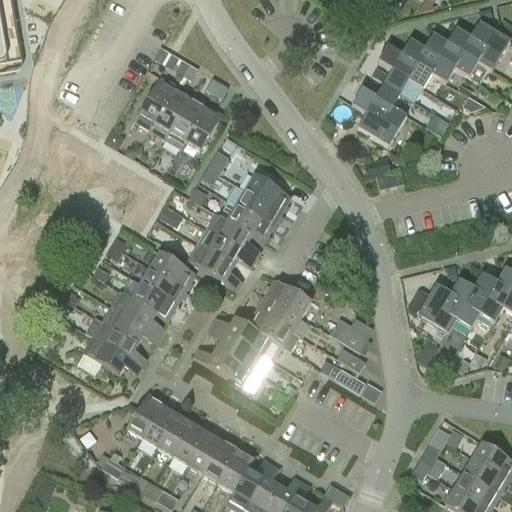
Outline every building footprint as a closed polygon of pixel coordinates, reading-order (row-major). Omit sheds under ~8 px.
[(0,0),(0,78),(3,78),(2,69),(21,66),(11,8),(10,0),(0,0)] [(477,14),(480,24),(491,21),(489,12),(477,14)] [(469,40),(469,41),(485,52),(476,67),(487,74),(490,76),(509,45),(478,26),(469,40)] [(478,88),(487,74),(476,67),(485,52),(469,41),(469,40),(455,31),(446,46),(445,47),(462,58),(453,72),(467,81),(478,88)] [(423,52),(422,53),(439,64),(430,79),(444,87),(453,72),(462,58),(445,47),(446,46),(432,37),(423,52)] [(399,57),(399,59),(416,69),(407,85),(421,93),(430,79),(439,64),(422,53),(423,52),(408,43),(399,57)] [(382,87),(399,98),(407,85),(416,69),(399,59),(399,57),(386,49),(376,66),(390,74),(382,87)] [(174,75),(181,80),(189,68),(181,63),(174,75)] [(190,85),(197,73),(189,68),(181,80),(190,85)] [(210,101),(211,100),(212,98),(219,86),(211,81),(204,93),(203,96),(210,101)] [(137,118),(153,128),(165,107),(175,91),(159,82),(137,118)] [(220,103),(223,99),(227,91),(219,86),(212,98),(220,103)] [(363,117),(364,116),(382,127),(391,111),(399,98),(382,87),(373,101),(359,92),(349,109),(363,117)] [(458,95),(464,99),(468,102),(472,96),(461,90),(458,95)] [(175,91),(165,107),(153,128),(148,136),(164,145),(188,104),(190,101),(175,91)] [(190,101),(188,104),(164,145),(180,155),(185,147),(183,146),(205,109),(190,101)] [(472,111),(475,106),(469,102),(466,107),(472,111)] [(499,113),(506,117),(509,112),(510,110),(503,106),(499,113)] [(221,119),(205,109),(183,146),(185,147),(199,156),(221,119)] [(364,116),(363,117),(355,131),(387,151),(405,120),(391,111),(382,127),(364,116)] [(125,155),(123,158),(132,163),(137,155),(133,153),(125,155)] [(228,161),(216,154),(205,172),(217,179),(228,161)] [(410,163),(401,157),(394,168),(404,173),(407,168),(410,163)] [(386,163),(365,168),(368,181),(389,176),(386,163)] [(212,187),(217,179),(205,172),(200,180),(212,187)] [(404,188),(400,174),(375,180),(379,194),(404,188)] [(244,195),(281,216),(290,201),(254,179),(244,195)] [(192,193),(188,202),(187,202),(199,209),(204,201),(192,193)] [(235,210),(271,232),(281,216),(244,195),(235,210)] [(227,206),(218,220),(251,241),(262,247),(271,232),(235,210),(234,211),(227,206)] [(156,221),(163,225),(169,214),(163,210),(161,212),(156,221)] [(205,234),(255,264),(260,256),(247,248),(251,241),(218,220),(215,218),(205,234)] [(196,249),(233,271),(237,263),(250,271),(255,264),(205,234),(196,249)] [(110,250),(121,257),(126,248),(115,241),(110,250)] [(233,271),(196,249),(186,265),(236,295),(242,286),(229,278),(233,271)] [(121,257),(110,250),(105,257),(117,264),(121,257)] [(148,273),(185,295),(195,278),(158,256),(148,273)] [(457,281),(455,270),(447,272),(450,283),(457,281)] [(104,287),(109,278),(97,271),(92,279),(104,287)] [(494,286),(495,287),(486,303),(501,312),(511,318),(511,298),(509,296),(511,290),(511,277),(503,271),(494,286)] [(139,288),(176,310),(185,295),(148,273),(139,288)] [(471,292),(472,292),(463,308),(478,317),(493,326),(501,312),(486,303),(495,287),(494,286),(479,278),(471,292)] [(264,300),(300,322),(309,306),(273,284),(264,300)] [(448,298),(449,298),(440,314),(455,323),(469,332),(478,317),(463,308),(472,292),(471,292),(457,284),(448,298)] [(130,303),(155,318),(167,325),(176,310),(139,288),(130,302),(130,303)] [(449,298),(448,298),(433,289),(415,319),(446,337),(455,323),(440,314),(449,298)] [(130,303),(130,302),(119,295),(109,312),(159,342),(164,333),(151,325),(155,318),(130,303)] [(73,311),(78,304),(67,297),(63,305),(73,311)] [(255,315),(291,337),(300,322),(264,300),(255,315)] [(100,327),(137,349),(142,341),(155,349),(159,342),(109,312),(100,327)] [(68,328),(73,320),(63,314),(58,322),(68,328)] [(246,330),(245,331),(270,345),(269,345),(281,353),(291,337),(255,315),(246,330)] [(211,330),(260,360),(269,345),(270,345),(245,331),(246,330),(233,323),(229,330),(215,322),(211,330)] [(346,349),(351,341),(354,337),(348,334),(351,330),(339,322),(329,339),(346,349)] [(137,349),(100,327),(91,342),(141,372),(146,363),(133,355),(137,349)] [(215,354),(251,376),(260,360),(211,330),(206,338),(220,346),(215,354)] [(354,337),(351,341),(346,349),(360,357),(367,345),(354,337)] [(94,379),(100,369),(118,380),(123,371),(136,379),(141,372),(91,342),(81,358),(83,358),(77,369),(94,379)] [(251,376),(215,354),(211,361),(197,353),(191,362),(242,391),(251,376)] [(365,366),(357,361),(342,353),(336,363),(359,377),(365,366)] [(469,367),(476,371),(478,367),(482,370),(486,363),(475,356),(469,367)] [(423,357),(416,367),(425,372),(431,362),(423,357)] [(500,375),(507,364),(498,359),(491,369),(500,375)] [(365,388),(356,382),(341,373),(335,384),(359,398),(365,388)] [(435,379),(428,375),(425,380),(432,384),(435,379)] [(141,443),(162,407),(147,398),(140,408),(125,433),(141,443)] [(156,452),(178,416),(162,407),(141,443),(156,452)] [(171,461),(193,425),(178,416),(156,452),(171,461)] [(186,470),(208,434),(193,425),(171,461),(186,470)] [(433,439),(445,447),(450,439),(438,432),(433,439)] [(202,479),(223,443),(208,434),(186,470),(202,479)] [(445,447),(433,439),(428,448),(440,455),(445,447)] [(217,488),(238,452),(223,443),(202,479),(217,488)] [(472,463),(507,484),(511,476),(511,465),(481,447),(472,463)] [(233,497),(247,473),(254,462),(238,452),(217,488),(233,497)] [(436,462),(424,455),(420,462),(431,469),(426,477),(436,483),(445,468),(436,462)] [(95,465),(99,467),(104,470),(102,473),(117,483),(125,471),(100,456),(95,465)] [(414,471),(426,478),(431,469),(420,462),(419,462),(414,471)] [(462,478),(498,500),(507,484),(472,463),(462,478)] [(230,511),(244,511),(270,469),(263,465),(255,478),(247,473),(233,497),(226,509),(230,511)] [(264,511),(277,491),(270,487),(278,474),(270,469),(244,511),(264,511)] [(426,478),(414,471),(410,478),(421,486),(426,478)] [(132,492),(139,480),(132,475),(124,487),(132,492)] [(490,511),(498,500),(462,478),(453,494),(482,511),(490,511)] [(139,480),(132,492),(141,497),(148,485),(139,480)] [(285,511),(301,487),(293,482),(285,495),(277,491),(264,511),(285,511)] [(306,511),(308,509),(301,505),(309,492),(301,487),(285,511),(306,511)] [(162,510),(170,498),(162,493),(155,505),(162,510)] [(482,511),(453,494),(443,510),(447,511),(482,511)] [(170,498),(162,510),(165,511),(172,511),(178,503),(170,498)] [(327,511),(331,506),(323,500),(315,511),(312,511),(308,509),(306,511),(327,511)]
